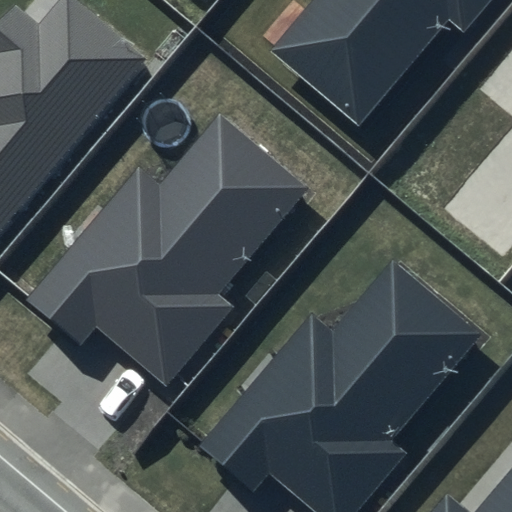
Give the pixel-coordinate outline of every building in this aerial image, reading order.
[(0,239),(147,58),(74,0),(59,0),(40,25),(17,6),(0,26),(0,239)] [(309,0),(268,50),(361,126),(448,19),(466,33),(492,0),(309,0)] [(308,189),(220,117),(160,190),(136,170),(30,300),(81,342),(93,327),(167,387),(234,305),(221,295),(308,189)] [(487,333),(393,256),(332,330),(313,315),(205,446),(254,487),(268,469),(320,511),(358,511),(411,449),(399,439),(487,333)] [(511,511),(511,466),(473,511),(466,511),(445,494),(429,511),(511,511)]
